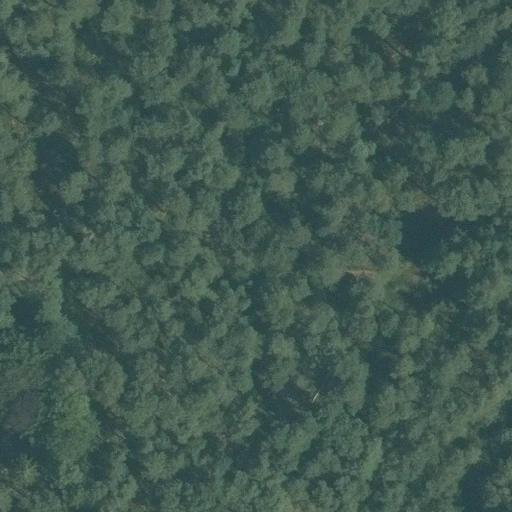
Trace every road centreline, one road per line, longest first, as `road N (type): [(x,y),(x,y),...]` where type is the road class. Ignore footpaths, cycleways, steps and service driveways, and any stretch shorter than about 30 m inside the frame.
road 1 (track): [(406,0),(511,118)]
road 2 (track): [(445,511),(447,494),(511,376)]
